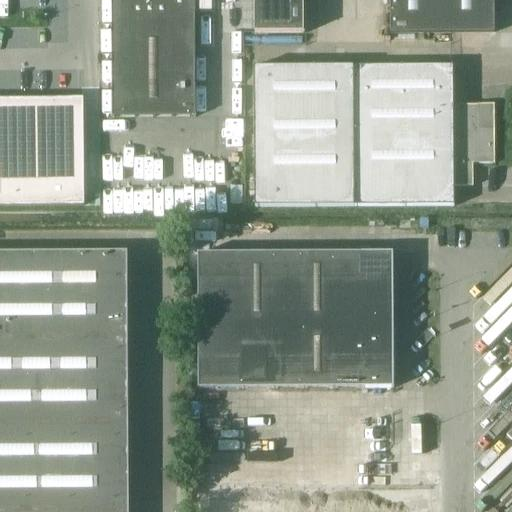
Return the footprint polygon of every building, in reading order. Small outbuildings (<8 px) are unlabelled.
[(112,0),(113,117),(196,117),(195,42),(195,12),(200,12),(199,0),(112,0)] [(255,0),(256,33),(304,33),(304,0),(255,0)] [(391,0),(391,33),(495,32),(494,0),(391,0)] [(473,163),(494,163),(494,129),(479,130),(479,105),(454,105),(453,66),(255,67),(256,207),(454,205),(454,185),(473,185),(473,163)] [(0,207),(85,207),(84,99),(0,99),(0,207)] [(0,511),(129,511),(128,253),(0,253),(0,511)] [(393,253),(199,254),(200,389),(394,388),(393,253)]
